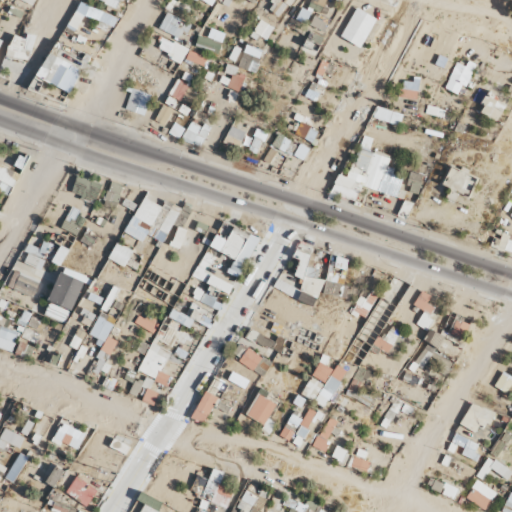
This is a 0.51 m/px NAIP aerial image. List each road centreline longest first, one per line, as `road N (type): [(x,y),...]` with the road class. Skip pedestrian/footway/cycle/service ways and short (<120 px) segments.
road 1 (secondary): [(0,122),(511,296)]
road 2 (secondary): [(511,272),(0,99)]
